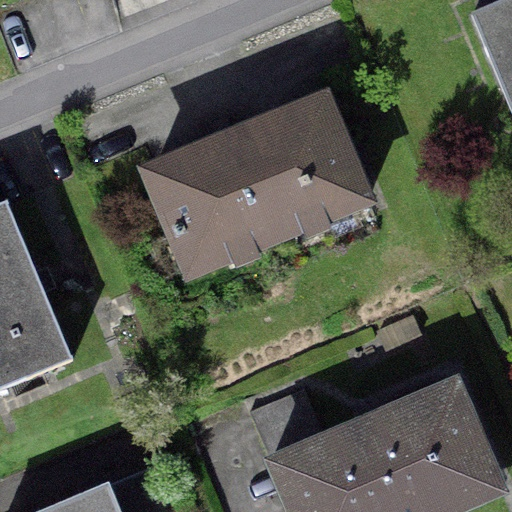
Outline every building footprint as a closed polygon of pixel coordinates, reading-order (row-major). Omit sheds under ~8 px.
[(511,109),(511,108),(511,1),(475,16),(511,109)] [(364,211),(320,103),(150,173),(195,281),(364,211)] [(0,407),(74,374),(0,213),(0,407)] [(417,511),(492,483),(454,387),(322,439),(303,391),(250,412),(290,511),(417,511)] [(178,511),(156,461),(39,511),(178,511)]
